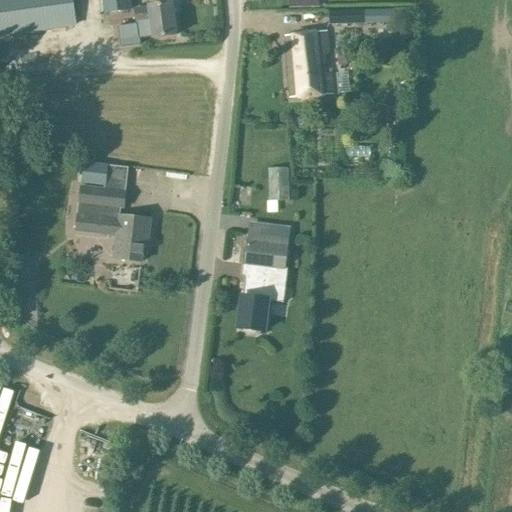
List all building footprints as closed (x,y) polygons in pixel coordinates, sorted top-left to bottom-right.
[(0,0),(0,36),(76,26),(72,0),(0,0)] [(131,12),(129,0),(103,0),(105,14),(131,12)] [(319,9),(318,0),(289,0),(289,8),(319,9)] [(134,9),(136,25),(139,40),(177,35),(173,3),(148,6),(148,8),(134,9)] [(395,23),(394,9),(328,12),(328,25),(395,23)] [(326,31),(285,36),(290,99),(332,95),(330,75),(327,75),(325,57),(328,57),(326,31)] [(474,122),(439,119),(434,171),(469,174),(474,122)] [(84,162),(81,183),(105,186),(106,186),(108,167),(109,165),(84,162)] [(289,167),(269,168),(270,200),(290,200),(289,167)] [(116,236),(113,259),(140,262),(143,237),(148,237),(150,220),(119,216),(120,208),(123,208),(125,191),(80,186),(75,232),(116,236)] [(238,328),(263,332),(267,301),(281,303),(283,303),(287,269),(284,269),(287,240),(248,235),(244,265),(242,266),(240,275),(244,278),(238,328)]
